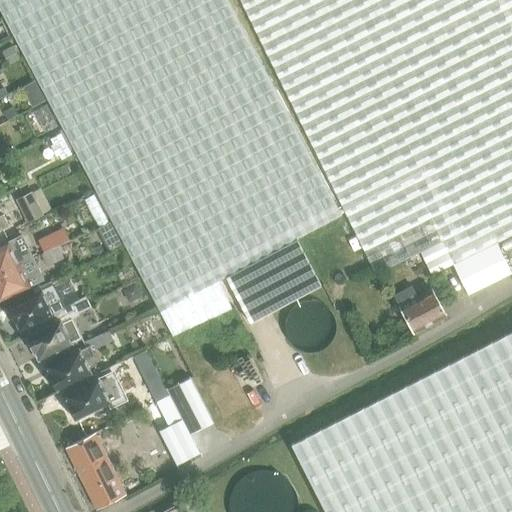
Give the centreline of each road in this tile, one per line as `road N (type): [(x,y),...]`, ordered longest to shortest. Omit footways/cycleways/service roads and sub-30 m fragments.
road 1 (unclassified): [(125,511),(511,294)]
road 2 (primary): [(61,511),(0,386)]
